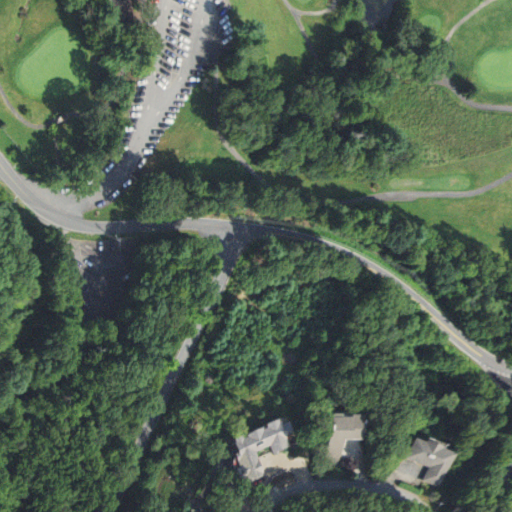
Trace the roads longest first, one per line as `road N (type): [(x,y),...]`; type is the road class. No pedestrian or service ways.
road 1 (tertiary): [(511,367),(347,253),(261,230),(67,222),(38,205),(0,160)]
road 2 (residential): [(103,511),(132,470),(240,228)]
road 3 (residential): [(261,511),(288,490),(324,484),(378,487),(427,511)]
